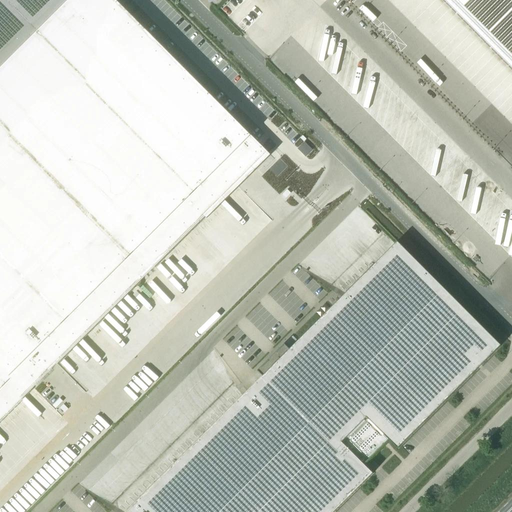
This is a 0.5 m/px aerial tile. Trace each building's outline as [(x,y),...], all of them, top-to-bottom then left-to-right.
[(0,420),(276,146),(131,0),(66,0),(0,66),(0,420)] [(0,0),(0,66),(66,0),(0,0)] [(511,0),(444,0),(511,68),(511,0)] [(263,376),(127,511),(334,511),(373,474),(365,465),(389,440),(398,449),(501,346),(398,242),(290,350),(284,344),(257,371),(263,376)] [(374,462),(370,465),(375,470),(379,466),(374,462)]
